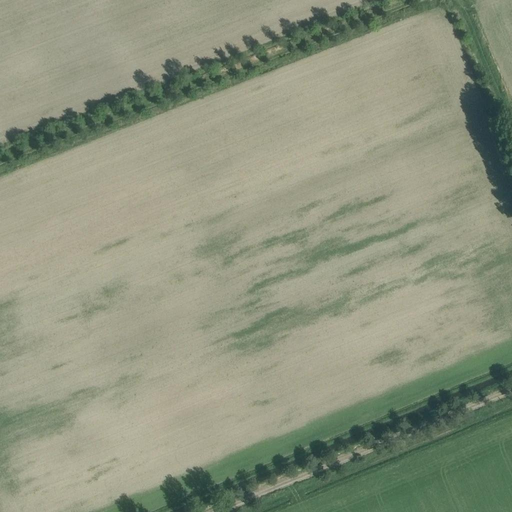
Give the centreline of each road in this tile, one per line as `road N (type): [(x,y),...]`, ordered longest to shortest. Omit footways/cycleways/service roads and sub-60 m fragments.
road 1 (track): [(0,161),(414,0)]
road 2 (track): [(511,389),(216,511)]
